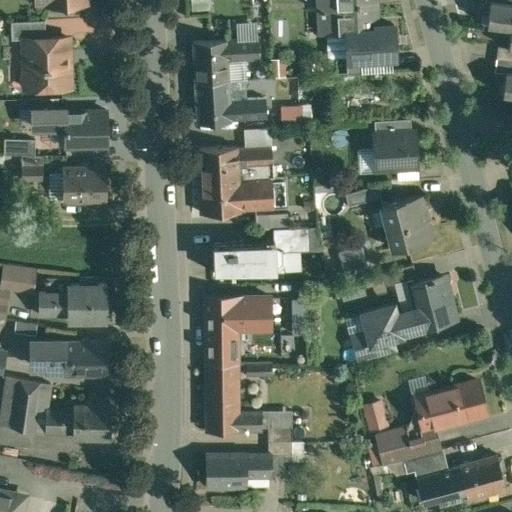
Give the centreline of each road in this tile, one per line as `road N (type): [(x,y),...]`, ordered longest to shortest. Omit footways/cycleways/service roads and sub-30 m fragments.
road 1 (tertiary): [(153,0),(168,365),(162,511)]
road 2 (unclassified): [(511,324),(428,0)]
